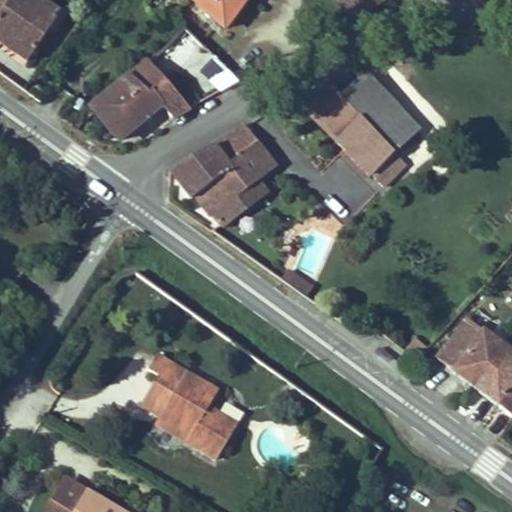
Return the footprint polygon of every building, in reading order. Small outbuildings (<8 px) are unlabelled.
[(0,0),(0,43),(34,66),(66,17),(40,0),(0,0)] [(269,5),(262,0),(209,0),(205,7),(246,39),(269,5)] [(372,0),(351,0),(373,29),(387,20),(372,0)] [(396,0),(372,0),(387,20),(402,8),(396,0)] [(164,56),(178,68),(201,41),(186,29),(164,56)] [(217,55),(201,69),(222,93),(238,79),(217,55)] [(176,91),(158,74),(142,87),(100,122),(133,153),(173,115),(185,128),(203,119),(176,91)] [(217,112),(187,81),(176,91),(203,119),(217,112)] [(426,124),(392,87),(369,108),(403,145),(426,124)] [(369,108),(360,97),(333,122),(406,200),(424,184),(413,171),(421,164),(403,145),(369,108)] [(299,171),(268,137),(265,138),(193,177),(218,205),(221,203),(245,226),(248,223),(290,179),(299,171)] [(301,191),(290,179),(248,223),(259,234),(301,191)] [(314,290),(291,274),(285,282),(308,298),(314,290)] [(470,392),(504,350),(471,325),(435,370),(468,395),(470,392)] [(193,396),(202,382),(143,348),(134,362),(144,368),(127,397),(149,410),(177,427),(180,422),(185,426),(178,438),(207,455),(227,421),(198,403),(199,400),(193,396)] [(511,356),(510,355),(504,350),(470,392),(497,413),(511,393),(511,387),(503,380),(511,369),(511,356)] [(511,369),(503,380),(511,387),(511,393),(497,413),(511,424),(511,422),(511,369)] [(177,427),(149,410),(144,418),(178,438),(185,426),(180,422),(177,427)] [(111,511),(53,479),(34,511),(111,511)]
